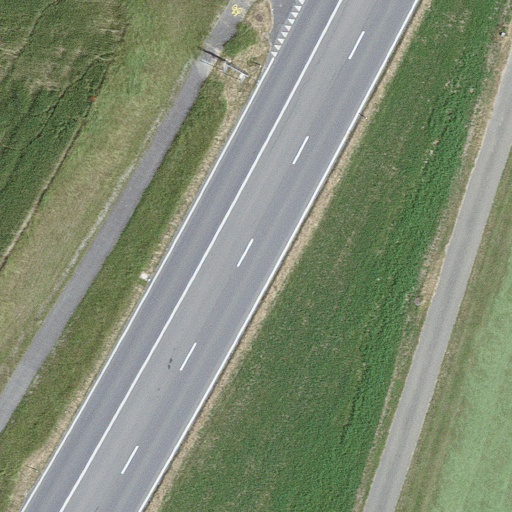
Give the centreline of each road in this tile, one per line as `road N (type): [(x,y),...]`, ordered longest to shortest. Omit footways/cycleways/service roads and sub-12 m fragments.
road 1 (primary): [(362,0),(81,511)]
road 2 (track): [(511,90),(379,511)]
